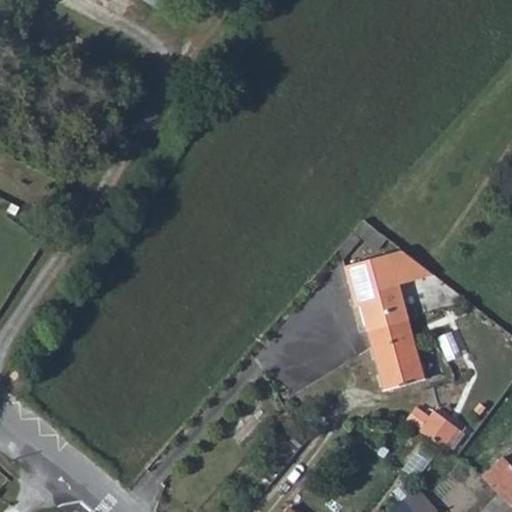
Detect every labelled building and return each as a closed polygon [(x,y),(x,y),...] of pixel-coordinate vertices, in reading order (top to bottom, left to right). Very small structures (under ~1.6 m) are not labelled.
[(355,296),(369,347),(389,342),(389,346),(411,340),(396,285),(430,276),(399,250),(341,266),(350,297),(355,296)] [(389,342),(369,347),(381,392),(422,381),(411,340),(389,346),(389,342)] [(432,398),(419,417),(443,435),(458,414),(432,398)] [(511,447),(506,453),(498,446),(484,463),(494,472),(511,489),(511,447)] [(502,511),(511,503),(511,489),(494,472),(454,511),(502,511)] [(425,511),(439,501),(417,474),(414,476),(398,489),(417,511),(425,511)] [(417,511),(398,489),(374,510),(375,511),(417,511)]
